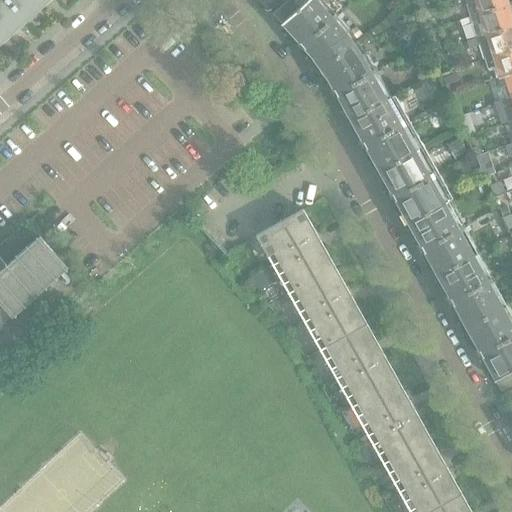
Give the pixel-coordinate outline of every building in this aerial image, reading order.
[(26,21),(7,0),(0,0),(0,42),(3,40),(16,29),(26,21)] [(7,0),(26,21),(35,12),(35,11),(47,0),(7,0)] [(270,0),(255,0),(264,10),(266,11),(268,11),(270,10),(271,10),(267,6),(272,1),(270,0)] [(305,0),(288,0),(273,14),(280,22),(305,0)] [(348,48),(339,34),(343,30),(333,19),(336,17),(331,11),(328,14),(315,0),(305,0),(280,22),(313,58),(312,59),(319,69),(348,48)] [(508,4),(506,0),(450,0),(446,1),(449,9),(465,3),(470,16),(508,4)] [(511,15),(508,4),(470,16),(459,20),(461,26),(472,23),(476,38),(511,25),(511,15)] [(511,49),(511,25),(476,38),(466,41),(469,48),(479,45),(483,59),(484,59),(511,49)] [(362,35),(356,27),(350,32),(356,40),(362,35)] [(440,51),(438,43),(430,45),(433,53),(440,51)] [(374,74),(372,70),(371,67),(367,69),(360,56),(356,58),(348,48),(319,69),(326,79),(326,78),(343,108),(343,109),(348,119),(384,99),(371,76),(374,74)] [(511,71),(511,49),(484,59),(488,69),(492,67),(496,77),(511,71)] [(419,59),(415,51),(406,55),(410,64),(419,59)] [(511,95),(511,71),(496,77),(496,78),(488,81),(489,85),(497,83),(499,88),(504,86),(508,97),(511,95)] [(461,85),(456,73),(443,78),(448,90),(461,85)] [(447,99),(446,96),(442,89),(432,95),(438,104),(447,99)] [(403,125),(401,122),(400,119),(396,121),(384,99),(348,119),(354,130),(355,129),(366,149),(372,160),(371,161),(378,171),(413,151),(400,127),(403,125)] [(483,152),(477,138),(468,142),(475,156),(483,152)] [(432,177),(430,173),(428,170),(425,172),(413,151),(378,171),(384,182),(390,192),(401,212),(401,213),(407,223),(442,204),(428,179),(432,177)] [(489,165),(486,154),(477,157),(481,168),(489,165)] [(462,230),(458,224),(455,226),(442,204),(407,223),(412,234),(413,234),(430,264),(430,265),(436,275),(471,256),(458,232),(462,230)] [(510,214),(506,204),(498,207),(501,216),(510,214)] [(334,266),(302,209),(255,235),(272,264),(287,292),(334,266)] [(511,227),(511,215),(511,214),(503,217),(508,229),(511,227)] [(45,287),(54,278),(55,280),(56,279),(55,277),(64,269),(65,271),(66,270),(65,269),(67,267),(66,266),(39,236),(10,260),(0,249),(0,306),(1,306),(11,317),(13,315),(14,317),(15,316),(14,314),(23,306),(25,308),(26,307),(24,305),(33,297),(35,298),(36,297),(34,296),(44,288),(45,289),(46,288),(45,287)] [(490,281),(488,278),(486,275),(483,277),(471,256),(436,275),(441,286),(442,286),(459,317),(465,328),(500,308),(487,283),(490,281)] [(269,265),(265,258),(257,263),(261,269),(269,265)] [(366,323),(334,266),(287,292),(319,349),(366,323)] [(511,327),(511,328),(500,308),(465,328),(470,338),(471,338),(478,349),(482,358),(495,380),(511,369),(511,327)] [(397,379),(366,323),(319,349),(350,405),(397,379)] [(501,391),(511,384),(511,369),(495,380),(501,391)] [(429,436),(397,379),(350,405),(366,435),(358,439),(363,447),(371,443),(382,462),(429,436)] [(426,511),(461,493),(429,436),(382,462),(393,484),(385,488),(394,504),(402,499),(409,511),(426,511)] [(471,511),(461,493),(426,511),(471,511)]
